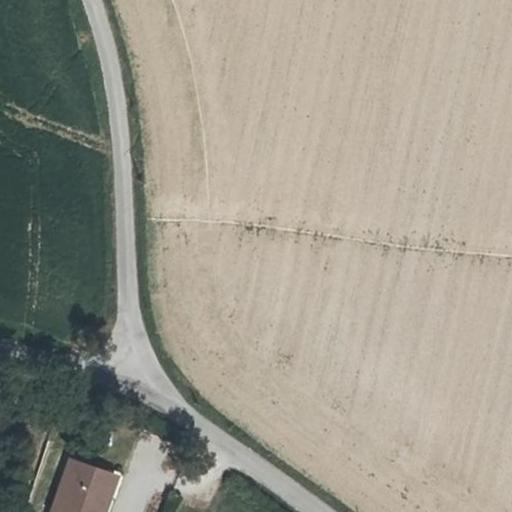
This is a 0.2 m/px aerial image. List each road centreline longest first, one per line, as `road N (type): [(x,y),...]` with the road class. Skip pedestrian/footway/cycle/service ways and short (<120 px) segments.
road 1 (unclassified): [(89,0),(118,120),(133,363)]
road 2 (unclassified): [(133,363),(221,450),(313,511)]
road 3 (unclassified): [(0,351),(53,373),(133,363)]
